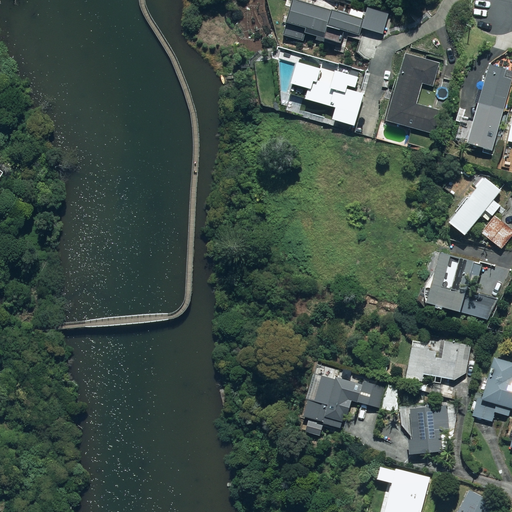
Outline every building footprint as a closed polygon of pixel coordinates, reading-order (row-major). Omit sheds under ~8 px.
[(334,11),(298,0),(295,0),(286,35),(305,41),(307,33),(319,36),(318,39),(332,43),(333,40),(345,44),(348,31),(362,35),(364,27),(385,34),(391,14),(370,8),(367,18),(335,9),(334,11)] [(442,62),(407,53),(389,120),(439,133),(445,110),(419,103),(425,83),(435,86),(442,62)] [(358,126),(367,92),(358,90),(362,78),(338,71),(335,85),(320,81),(323,68),(301,62),(292,95),(339,108),(336,120),(358,126)] [(508,69),(491,64),(477,118),(471,117),(469,123),(462,121),(457,140),(495,151),(511,87),(511,77),(506,76),(508,69)] [(452,221),(468,234),(484,215),(489,220),(494,215),(495,215),(503,206),(496,200),(504,190),(489,177),(486,180),(484,178),(477,186),(479,188),(470,200),(466,196),(459,205),(463,209),(452,221)] [(504,249),(511,238),(511,227),(496,216),(483,233),(504,249)] [(488,319),(497,302),(470,294),(474,278),(482,281),(486,264),(444,252),(430,302),(439,304),(439,307),(446,309),(447,307),(488,319)] [(457,379),(468,373),(473,344),(443,339),(441,351),(431,350),(432,344),(414,341),(408,379),(425,382),(426,374),(457,379)] [(511,361),(497,357),(485,394),(478,392),(472,410),(476,411),(474,416),(494,422),(497,411),(510,415),(511,410),(511,442),(511,446),(511,361)] [(338,380),(317,373),(308,398),(311,399),(305,416),(312,418),(308,431),(322,436),(326,422),(342,428),(347,413),(349,414),(355,398),(379,407),(386,388),(366,381),(365,386),(339,377),(338,380)] [(412,434),(411,454),(451,450),(456,437),(458,404),(426,394),(426,396),(391,384),(384,408),(399,413),(400,415),(401,417),(401,419),(402,421),(403,423),(405,424),(406,426),(407,428),(408,430),(410,431),(411,433),(412,434)] [(389,502),(380,500),(378,507),(387,509),(386,511),(423,511),(432,477),(398,469),(396,474),(382,470),(380,479),(394,483),(389,502)] [(482,511),(468,497),(460,511),(482,511)]
